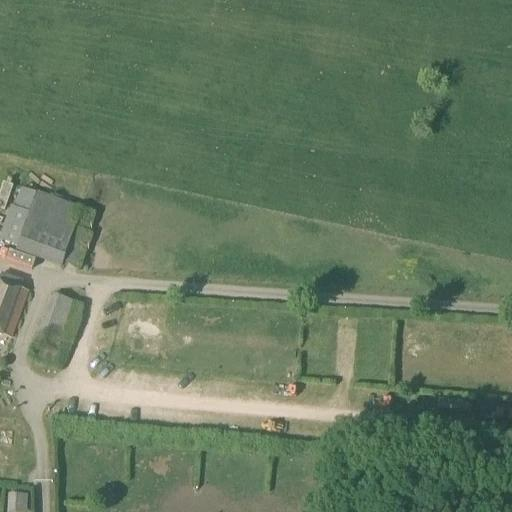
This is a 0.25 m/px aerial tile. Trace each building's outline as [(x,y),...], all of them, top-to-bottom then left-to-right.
[(81,210),(20,190),(13,210),(9,208),(0,235),(0,243),(15,248),(13,253),(58,268),(77,210),(80,211),(81,210)] [(28,293),(0,283),(0,337),(1,338),(1,337),(11,340),(28,293)] [(58,355),(77,305),(51,295),(33,346),(58,355)] [(143,332),(141,357),(162,358),(164,334),(143,332)] [(94,407),(92,421),(112,424),(114,409),(94,407)] [(109,471),(126,471),(126,448),(109,448),(109,471)] [(180,455),(176,474),(198,478),(201,459),(180,455)] [(323,491),(341,489),(339,468),(321,470),(323,491)] [(237,487),(238,470),(217,469),(217,487),(237,487)] [(287,502),(296,502),(297,485),(287,485),(287,502)] [(24,511),(26,496),(6,495),(5,511),(24,511)]
